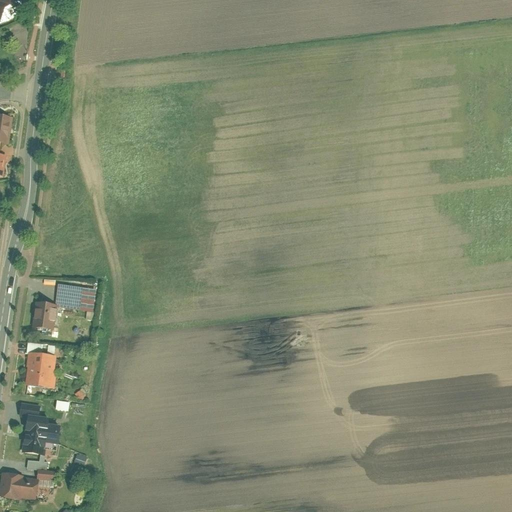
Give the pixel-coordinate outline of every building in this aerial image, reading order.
[(17,0),(0,0),(0,28),(25,17),(17,0)] [(13,118),(0,116),(0,142),(11,144),(13,118)] [(59,286),(56,307),(95,314),(98,292),(59,286)] [(56,307),(38,305),(34,334),(52,336),(56,307)] [(57,358),(29,354),(24,388),(52,392),(57,358)] [(81,389),(76,393),(82,401),(87,397),(81,389)] [(52,411),(65,413),(66,404),(54,402),(52,411)] [(20,417),(28,418),(28,415),(40,417),(41,405),(22,403),(20,417)] [(81,415),(63,413),(62,420),(80,422),(81,415)] [(28,418),(24,452),(40,454),(41,448),(44,449),(45,445),(60,446),(62,426),(49,424),(50,418),(40,417),(28,415),(28,418)] [(88,458),(78,454),(75,463),(85,467),(88,458)] [(27,461),(26,476),(37,477),(38,469),(47,471),(48,464),(45,463),(46,457),(41,456),(40,462),(27,461)] [(26,476),(3,473),(0,493),(0,495),(35,500),(37,486),(54,489),(56,472),(47,471),(38,469),(37,477),(26,476)]
